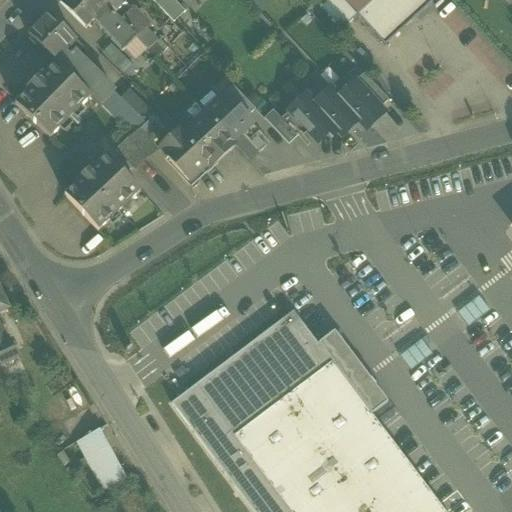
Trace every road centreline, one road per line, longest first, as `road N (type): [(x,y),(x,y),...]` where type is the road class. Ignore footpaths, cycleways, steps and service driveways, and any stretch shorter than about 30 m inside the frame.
road 1 (residential): [(56,301),(217,211),(511,130)]
road 2 (unclassified): [(56,301),(184,511)]
